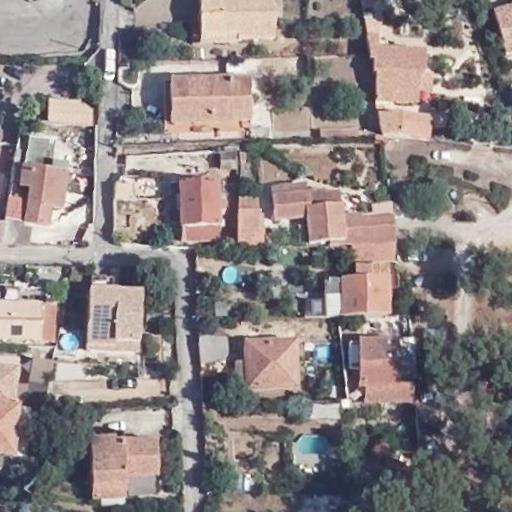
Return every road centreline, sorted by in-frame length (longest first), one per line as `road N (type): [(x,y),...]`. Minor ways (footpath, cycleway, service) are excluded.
road 1 (residential): [(93,258),(178,262),(193,511)]
road 2 (residential): [(511,217),(468,251),(445,511)]
road 3 (residential): [(93,258),(103,0)]
